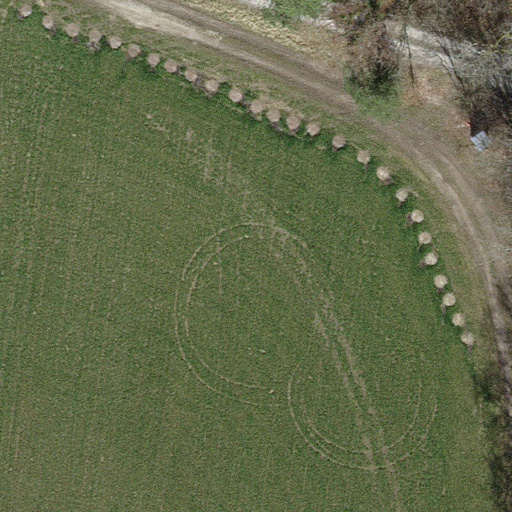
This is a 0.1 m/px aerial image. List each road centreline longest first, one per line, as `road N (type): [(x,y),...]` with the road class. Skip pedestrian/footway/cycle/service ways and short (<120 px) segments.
road 1 (track): [(511,324),(477,180),(427,129),(354,89),(127,0)]
road 2 (track): [(279,0),(511,76)]
